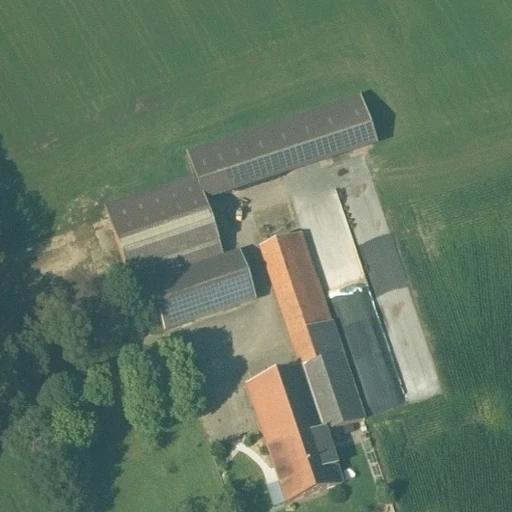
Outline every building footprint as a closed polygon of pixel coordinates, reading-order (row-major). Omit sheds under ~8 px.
[(194,180),(202,204),(375,146),(360,99),(186,157),(194,180)] [(202,204),(194,180),(105,210),(133,293),(149,288),(148,286),(222,261),(202,204)] [(260,250),(300,370),(341,356),(300,236),(260,250)] [(222,261),(148,286),(149,288),(163,332),(208,317),(255,301),(239,255),(222,261)] [(300,370),(246,388),(260,432),(278,425),(284,444),(323,431),(324,434),(342,428),(363,421),(341,356),(300,370)] [(278,425),(260,432),(285,504),(341,485),(329,449),(324,434),(323,431),(284,444),(278,425)] [(324,434),(329,449),(347,443),(342,428),(324,434)]
